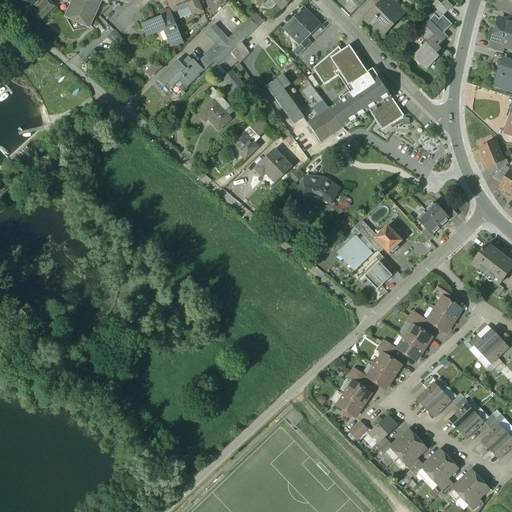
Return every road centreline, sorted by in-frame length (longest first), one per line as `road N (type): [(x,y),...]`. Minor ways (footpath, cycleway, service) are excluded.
road 1 (residential): [(479,313),(406,386),(401,402),(409,416),(503,479),(511,472)]
road 2 (residential): [(437,258),(291,391)]
road 3 (residential): [(454,116),(433,113),(320,0)]
road 4 (track): [(291,391),(407,511)]
